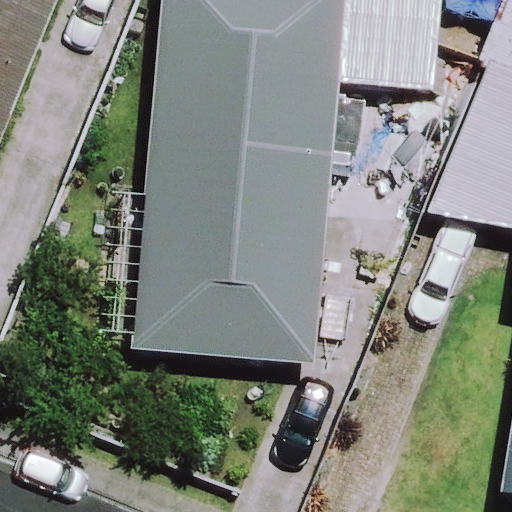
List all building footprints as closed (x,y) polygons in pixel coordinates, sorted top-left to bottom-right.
[(0,0),(0,146),(56,0),(0,0)] [(163,0),(139,207),(108,203),(91,352),(297,376),(331,90),(423,100),(433,0),(163,0)] [(511,0),(504,0),(476,78),(511,91),(511,0)] [(511,183),(511,120),(483,111),(454,192),(503,209),(511,183)] [(89,317),(44,301),(13,388),(59,404),(89,317)] [(511,415),(499,507),(511,508),(511,415)]
